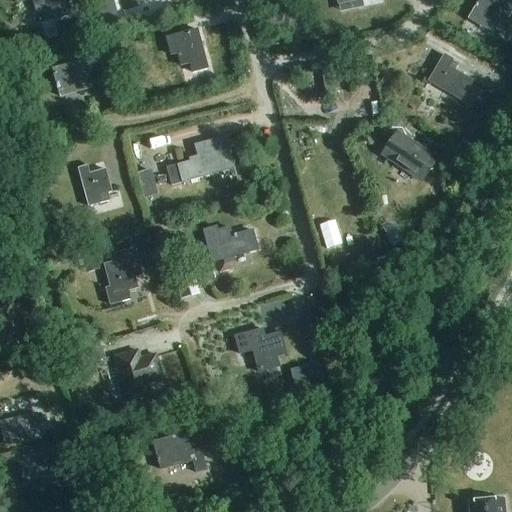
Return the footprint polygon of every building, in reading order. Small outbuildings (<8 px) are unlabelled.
[(73,0),(32,0),(36,13),(40,25),(78,14),(74,2),(73,0)] [(511,12),(511,2),(507,0),(480,0),(471,15),(509,37),(511,31),(511,24),(507,21),(511,12)] [(207,69),(197,30),(166,38),(171,56),(177,54),(180,66),(190,63),(192,73),(207,69)] [(158,42),(136,47),(140,67),(163,61),(158,42)] [(459,64),(452,60),(444,55),(429,82),(461,101),(472,81),(455,71),(459,64)] [(60,97),(92,89),(88,73),(97,70),(94,59),(53,70),(60,97)] [(416,132),(397,119),(387,134),(389,135),(389,139),(391,141),(380,156),(422,184),(439,159),(411,140),(416,132)] [(179,170),(168,173),(172,186),(235,169),(226,137),(194,146),(198,161),(178,167),(179,170)] [(110,201),(108,193),(112,192),(105,170),(88,174),(86,167),(77,169),(88,207),(110,201)] [(463,188),(472,176),(460,167),(452,179),(463,188)] [(69,168),(46,177),(56,206),(80,198),(69,168)] [(257,251),(252,231),(231,237),(229,229),(218,232),(217,228),(203,231),(207,245),(211,244),(216,262),(217,262),(220,273),(229,270),(228,266),(232,265),(230,258),(257,251)] [(185,245),(177,247),(180,255),(187,253),(185,245)] [(113,264),(105,266),(111,289),(106,290),(110,307),(130,301),(128,292),(137,289),(134,278),(142,276),(135,250),(111,256),(113,264)] [(94,254),(81,257),(86,274),(99,270),(94,254)] [(212,268),(198,272),(201,283),(215,280),(212,268)] [(24,305),(0,311),(0,349),(34,341),(24,305)] [(265,338),(263,330),(235,337),(240,354),(253,351),(259,373),(279,367),(276,358),(286,355),(280,333),(265,338)] [(99,348),(86,352),(92,367),(104,363),(99,348)] [(137,353),(128,355),(114,360),(126,400),(150,393),(147,383),(162,378),(155,355),(140,360),(137,353)] [(19,401),(0,406),(0,417),(1,423),(0,423),(0,428),(5,449),(43,439),(41,433),(38,418),(37,414),(23,418),(19,401)] [(49,416),(38,418),(41,433),(58,428),(56,419),(50,421),(49,416)] [(153,443),(161,471),(193,462),(196,473),(206,470),(202,455),(193,458),(186,434),(153,443)] [(67,452),(51,456),(57,485),(73,482),(67,452)] [(65,511),(61,493),(30,500),(32,511),(65,511)] [(469,511),(504,511),(503,499),(490,500),(487,496),(474,497),(472,502),(469,502),(469,511)]
